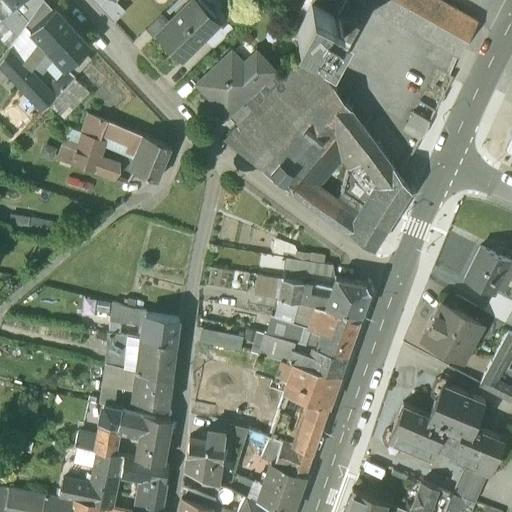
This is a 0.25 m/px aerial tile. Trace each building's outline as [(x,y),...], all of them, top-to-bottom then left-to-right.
[(0,0),(0,21),(1,22),(14,9),(23,0),(0,0)] [(41,0),(23,0),(14,9),(27,22),(42,1),(41,0)] [(113,1),(111,0),(93,0),(114,22),(123,12),(113,1)] [(192,0),(169,23),(169,24),(156,37),(158,38),(182,62),(218,26),(192,0)] [(311,0),(311,2),(338,17),(348,0),(311,0)] [(438,0),(359,0),(458,55),(475,23),(438,0)] [(27,22),(24,27),(29,32),(52,11),(43,1),(42,1),(27,22)] [(311,2),(295,31),(323,46),(338,17),(311,2)] [(72,28),(54,8),(52,11),(29,32),(40,44),(46,51),(72,28)] [(14,9),(1,22),(17,38),(24,27),(27,22),(14,9)] [(161,15),(145,31),(155,41),(158,38),(156,37),(169,24),(169,23),(161,15)] [(89,46),(72,28),(46,51),(64,69),(89,46)] [(323,46),(295,31),(294,34),(308,53),(314,61),(323,46)] [(40,44),(23,65),(29,72),(46,51),(40,44)] [(23,65),(8,50),(0,61),(0,67),(18,86),(29,72),(23,65)] [(314,61),(308,53),(303,57),(252,110),(237,126),(223,140),(288,189),(302,171),(335,132),(351,112),(314,61)] [(230,54),(197,85),(227,116),(243,100),(273,72),(255,54),(242,66),(230,54)] [(47,90),(29,72),(18,86),(42,111),(55,98),(47,90)] [(62,74),(47,90),(55,98),(74,77),(70,73),(62,74)] [(243,100),(227,115),(237,126),(252,110),(243,100)] [(365,130),(351,112),(335,132),(345,146),(347,144),(365,130)] [(85,114),(79,132),(81,133),(105,141),(110,139),(116,125),(85,114)] [(144,137),(116,125),(110,139),(137,150),(144,137)] [(365,130),(347,144),(355,154),(357,153),(360,158),(376,146),(365,130)] [(105,141),(81,133),(77,145),(70,165),(94,173),(98,163),(100,157),(105,141)] [(170,146),(144,135),(137,150),(134,156),(140,159),(134,172),(156,181),(170,146)] [(63,140),(55,160),(70,165),(77,145),(63,140)] [(379,183),(357,219),(381,236),(409,190),(376,146),(360,158),(379,183)] [(118,164),(100,157),(98,163),(102,164),(98,174),(112,179),(118,164)] [(302,171),(288,189),(306,203),(348,232),(357,219),(316,189),(319,184),(302,171)] [(8,214),(6,228),(46,235),(49,221),(8,214)] [(381,236),(357,219),(348,232),(373,249),(381,236)] [(511,272),(511,262),(480,246),(464,278),(494,294),(495,292),(497,287),(503,290),(511,272)] [(284,269),(328,277),(330,266),(285,259),(284,269)] [(511,272),(503,290),(497,287),(495,292),(508,299),(511,292),(511,272)] [(365,283),(336,277),(329,297),(300,291),(298,303),(315,306),(325,308),(325,307),(360,314),(369,290),(365,283)] [(302,282),(282,279),(279,299),(298,303),(300,291),(302,282)] [(309,327),(315,306),(298,303),(279,299),(274,319),(309,327)] [(126,306),(112,303),(108,333),(122,335),(126,306)] [(480,323),(443,303),(424,338),(461,358),(468,346),(466,345),(472,334),(473,335),(480,323)] [(360,314),(325,307),(325,308),(315,306),(309,327),(319,331),(323,332),(326,323),(354,333),(360,314)] [(145,311),(136,309),(134,322),(143,323),(145,311)] [(178,318),(146,313),(146,311),(145,311),(143,323),(142,338),(175,343),(178,318)] [(314,348),(319,331),(309,327),(274,319),(269,318),(266,335),(312,347),(314,348)] [(354,333),(326,323),(323,332),(319,331),(314,348),(345,355),(354,333)] [(240,350),(244,335),(200,326),(197,341),(240,350)] [(245,330),(244,349),(252,350),(254,330),(245,330)] [(511,334),(507,332),(491,359),(504,366),(511,352),(511,334)] [(122,335),(108,333),(105,363),(124,367),(127,342),(141,343),(142,338),(122,335)] [(266,335),(260,334),(257,355),(265,357),(276,358),(288,361),(291,350),(292,350),(310,355),(312,347),(266,335)] [(175,343),(142,338),(141,343),(137,370),(170,377),(175,343)] [(345,355),(314,348),(312,347),(310,355),(292,350),(291,350),(288,361),(307,366),(339,373),(345,355)] [(504,366),(491,359),(478,381),(491,389),(504,366)] [(124,367),(105,363),(99,404),(103,405),(112,407),(115,383),(135,388),(137,370),(124,367)] [(339,374),(292,363),(282,392),(308,401),(327,407),(339,374)] [(511,370),(504,366),(491,389),(511,400),(511,397),(511,370)] [(170,377),(137,370),(135,388),(134,400),(167,407),(170,377)] [(484,401),(443,383),(437,398),(434,397),(426,413),(402,403),(388,436),(403,443),(401,447),(429,459),(436,443),(450,449),(447,457),(464,464),(486,474),(488,475),(496,459),(490,456),(498,438),(472,426),(484,401)] [(308,401),(282,393),(277,408),(279,409),(278,410),(289,414),(302,419),(308,401)] [(277,408),(243,396),(238,411),(256,417),(251,429),(269,436),(274,423),(278,410),(279,409),(277,408)] [(288,443),(282,441),(273,463),(273,464),(286,469),(303,476),(327,407),(308,401),(302,419),(299,428),(295,440),(290,439),(288,443)] [(112,407),(103,405),(97,437),(94,450),(98,451),(112,453),(117,428),(121,409),(112,407)] [(155,416),(121,409),(117,428),(140,432),(140,434),(149,436),(146,452),(163,455),(169,421),(155,418),(155,416)] [(289,414),(278,410),(274,423),(284,427),(289,414)] [(256,417),(238,411),(236,414),(233,424),(250,428),(251,429),(256,417)] [(229,440),(244,445),(250,428),(233,424),(229,440)] [(299,428),(294,426),(290,439),(295,440),(299,428)] [(205,440),(189,437),(186,458),(209,461),(219,463),(224,432),(206,430),(205,440)] [(97,437),(77,433),(75,446),(94,450),(97,437)] [(280,441),(269,437),(260,458),(270,462),(272,462),(280,441)] [(112,453),(98,451),(95,468),(116,472),(121,473),(124,455),(112,453)] [(163,455),(146,452),(145,459),(151,460),(151,461),(162,463),(163,455)] [(145,459),(124,455),(121,473),(120,475),(140,478),(139,487),(147,489),(146,495),(163,498),(168,464),(162,463),(151,461),(151,460),(145,459)] [(209,461),(186,458),(184,469),(203,477),(204,477),(209,461)] [(272,462),(270,462),(263,483),(257,499),(257,501),(261,503),(261,502),(262,502),(282,511),(290,511),(303,476),(286,469),(273,464),(273,463),(272,462)] [(486,474),(464,464),(451,494),(474,503),(486,474)] [(116,472),(95,468),(92,483),(88,503),(99,506),(109,507),(116,472)] [(253,482),(233,474),(229,486),(245,494),(249,496),(249,495),(254,482),(253,482)] [(56,496),(88,503),(92,483),(60,476),(56,496)] [(204,477),(203,477),(200,485),(214,490),(217,483),(204,477)] [(254,482),(249,495),(257,499),(263,483),(254,480),(253,482),(254,482)] [(443,511),(450,494),(421,482),(408,511),(443,511)] [(7,487),(0,485),(0,511),(98,511),(99,506),(88,503),(56,496),(7,487)] [(215,500),(181,487),(180,496),(212,508),(210,511),(230,511),(212,506),(215,500)] [(381,511),(385,503),(352,490),(343,511),(381,511)] [(261,503),(257,501),(257,499),(249,495),(249,496),(245,494),(235,511),(282,511),(262,502),(261,502),(261,503)] [(471,511),(474,503),(450,494),(443,511),(462,511),(463,511),(471,511)] [(210,511),(212,508),(180,496),(177,511),(210,511)]
